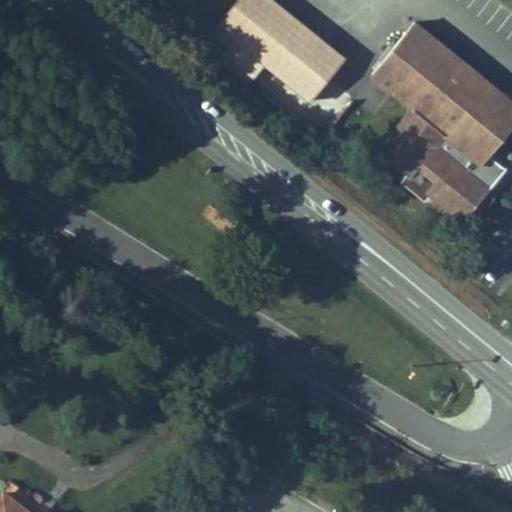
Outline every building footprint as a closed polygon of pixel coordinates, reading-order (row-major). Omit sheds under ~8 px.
[(328,78),(349,49),(283,0),(232,0),(212,28),(226,38),(214,53),(322,133),(351,94),(328,78)] [(493,152),(511,128),(511,95),(419,18),(376,70),(417,106),(382,148),(414,174),(422,164),(439,178),(431,187),(467,217),(483,197),(491,188),(510,165),(493,152)] [(439,178),(422,164),(414,174),(431,187),(439,178)] [(489,202),(497,193),(491,188),(483,197),(489,202)] [(238,234),(206,208),(192,226),(223,252),(238,234)]
